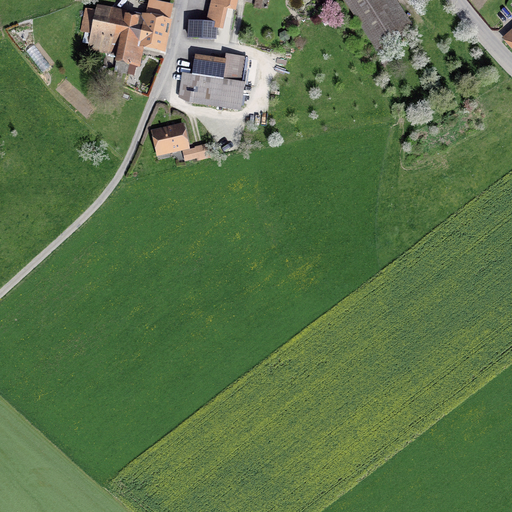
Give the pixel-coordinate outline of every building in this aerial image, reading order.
[(216,25),(220,26),(225,6),(235,8),(236,0),(213,0),(208,23),(216,25)] [(345,0),(375,46),(403,28),(385,0),(345,0)] [(117,60),(139,65),(143,45),(161,49),(169,14),(170,14),(172,6),(150,1),(147,15),(140,19),(140,21),(86,9),(82,31),(85,32),(83,42),(89,43),(88,48),(118,55),(117,60)] [(190,22),(189,37),(216,38),(216,25),(208,23),(205,23),(205,20),(201,20),(201,23),(190,22)] [(183,98),(237,106),(239,93),(244,94),(246,84),(240,83),(244,58),(226,55),(224,66),(195,62),(191,87),(184,86),(183,98)] [(155,134),(160,152),(185,146),(181,128),(155,134)] [(206,147),(188,151),(189,159),(197,157),(198,160),(208,157),(206,147)]
